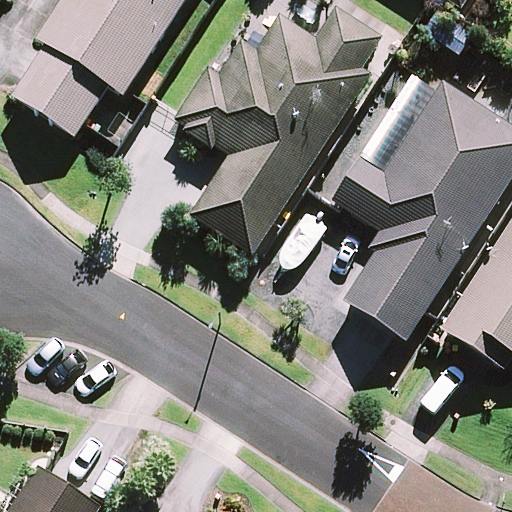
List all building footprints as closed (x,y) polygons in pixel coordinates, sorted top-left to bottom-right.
[(48,52),(113,94),(127,103),(195,0),(72,0),(41,47),(48,52)] [(472,0),(441,0),(464,14),(472,0)] [(384,42),(338,12),(316,46),(280,22),(258,56),(242,46),(220,78),(210,72),(179,120),(175,125),(185,132),(183,135),(214,156),(216,152),(230,161),(192,219),(253,259),(371,78),(363,73),(384,42)] [(438,16),(424,36),(459,60),(473,39),(438,16)] [(89,131),(113,94),(48,52),(15,102),(80,144),(89,131)] [(511,181),(511,129),(443,86),(385,177),(360,161),(332,206),(379,236),(369,252),(377,257),(344,308),(406,347),(426,317),(511,181)] [(505,376),(511,365),(511,227),(441,334),(505,376)] [(100,511),(39,473),(13,511),(100,511)]
